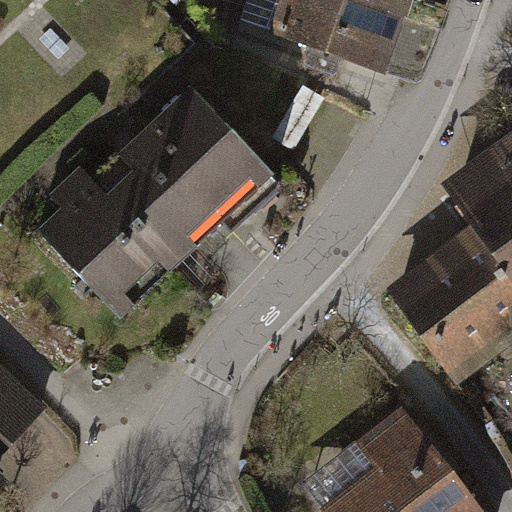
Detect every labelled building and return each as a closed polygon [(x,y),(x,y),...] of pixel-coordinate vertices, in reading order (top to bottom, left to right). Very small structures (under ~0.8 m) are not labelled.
[(235,0),(228,21),(374,70),(393,14),(352,0),(235,0)] [(352,0),(393,14),(398,0),(352,0)] [(274,185),(187,89),(91,176),(169,261),(216,217),(226,228),(274,185)] [(511,138),(485,159),(511,196),(511,138)] [(511,196),(485,159),(443,189),(466,223),(511,287),(511,196)] [(113,313),(169,261),(91,176),(79,164),(47,193),(58,205),(34,228),(113,313)] [(511,333),(511,287),(466,223),(381,284),(450,379),(511,333)] [(0,450),(40,410),(0,370),(0,478),(1,477),(0,476),(0,450)] [(488,511),(402,401),(296,484),(317,511),(488,511)]
